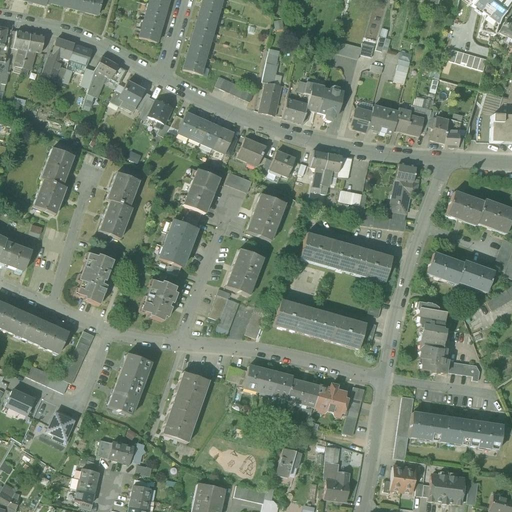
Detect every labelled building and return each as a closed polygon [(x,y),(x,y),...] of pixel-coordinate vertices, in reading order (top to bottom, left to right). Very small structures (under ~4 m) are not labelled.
[(46,0),(45,3),(97,17),(100,0),(46,0)] [(149,0),(138,39),(155,44),(168,0),(149,0)] [(202,0),(182,72),(199,77),(201,68),(221,0),(202,0)] [(471,7),(477,12),(485,0),(476,0),(476,1),(471,7)] [(485,0),(477,12),(483,16),(497,26),(498,21),(511,4),(505,0),(485,0)] [(494,37),(497,26),(483,16),(479,32),(494,37)] [(497,35),(511,43),(511,21),(509,20),(506,26),(503,25),(497,35)] [(379,38),(385,39),(387,31),(381,29),(379,38)] [(12,50),(12,49),(15,33),(10,32),(7,49),(12,50)] [(12,49),(19,51),(26,52),(29,35),(15,33),(12,49)] [(29,35),(26,52),(33,53),(40,54),(43,38),(29,35)] [(375,51),(381,53),(385,39),(379,38),(375,51)] [(385,39),(381,53),(386,54),(389,41),(385,39)] [(56,40),(51,55),(62,59),(68,61),(73,46),(56,40)] [(335,42),(332,54),(357,61),(358,56),(360,49),(335,42)] [(373,47),(367,46),(361,44),(360,49),(358,56),(364,57),(370,59),(373,47)] [(73,46),(68,61),(86,67),(91,52),(73,46)] [(25,54),(26,52),(19,51),(14,67),(21,69),(25,54)] [(451,51),(448,63),(454,64),(457,53),(451,51)] [(28,71),(33,53),(26,52),(25,54),(21,69),(28,71)] [(463,54),(457,53),(454,64),(459,66),(463,54)] [(58,68),(62,59),(51,55),(50,54),(42,75),(54,80),(55,76),(58,68)] [(468,56),(463,54),(459,66),(465,67),(468,56)] [(265,64),(274,66),(277,58),(267,55),(265,64)] [(474,58),(468,56),(465,67),(471,69),(474,58)] [(93,99),(96,100),(102,85),(105,79),(109,81),(116,69),(117,67),(101,58),(93,72),(93,73),(88,90),(86,96),(89,97),(93,99)] [(480,59),(474,58),(471,69),(476,71),(480,59)] [(485,61),(480,59),(476,71),(482,73),(485,61)] [(398,60),(397,66),(395,71),(392,83),(403,86),(406,74),(408,69),(409,63),(398,60)] [(68,61),(65,71),(72,73),(70,76),(81,80),(85,70),(86,67),(68,61)] [(264,85),(271,86),(273,75),(274,66),(265,64),(261,84),(264,85)] [(511,64),(510,64),(502,92),(509,94),(510,89),(511,83),(511,64)] [(369,72),(380,75),(382,69),(371,66),(369,72)] [(55,76),(63,78),(65,71),(58,68),(55,76)] [(208,70),(201,68),(199,77),(206,78),(208,70)] [(109,81),(118,86),(124,74),(116,69),(109,81)] [(79,87),(88,90),(93,73),(85,70),(81,80),(79,87)] [(72,73),(65,71),(63,78),(61,84),(67,86),(70,76),(72,73)] [(281,77),(273,75),(271,86),(278,88),(281,77)] [(214,88),(249,104),(253,94),(218,78),(214,88)] [(105,79),(102,85),(115,91),(118,86),(109,81),(105,79)] [(311,86),(322,89),(324,83),(312,80),(311,86)] [(438,82),(431,81),(428,93),(434,94),(438,82)] [(126,83),(123,89),(117,100),(121,102),(118,108),(130,115),(133,109),(142,93),(143,92),(126,83)] [(297,93),(303,95),(305,84),(299,83),(297,93)] [(303,95),(308,96),(311,86),(305,84),(303,95)] [(258,113),(273,117),(280,88),(278,88),(271,86),(264,85),(258,113)] [(112,97),(117,100),(123,89),(118,86),(115,91),(112,97)] [(322,89),(311,86),(308,96),(306,106),(305,111),(316,114),(322,91),(322,89)] [(339,94),(328,91),(328,93),(322,91),(316,114),(324,116),(322,120),(324,122),(329,124),(331,122),(332,118),(335,119),(339,102),(337,102),(339,94)] [(507,101),(509,94),(502,92),(500,99),(507,101)] [(133,109),(140,113),(148,100),(149,97),(142,93),(133,109)] [(479,114),(495,117),(500,99),(485,95),(479,114)] [(81,111),(85,112),(89,97),(86,96),(81,111)] [(88,113),(93,99),(89,97),(85,112),(88,113)] [(117,100),(112,97),(108,103),(118,108),(121,102),(117,100)] [(413,107),(421,109),(423,100),(415,97),(413,107)] [(14,98),(13,104),(24,106),(25,101),(14,98)] [(511,102),(507,101),(500,99),(495,117),(495,118),(511,118),(511,102)] [(154,103),(148,100),(140,113),(140,114),(147,118),(154,103)] [(301,125),(305,111),(306,106),(285,100),(281,120),(301,125)] [(433,102),(423,100),(421,109),(424,110),(430,111),(433,102)] [(147,118),(162,125),(169,110),(154,103),(147,118)] [(358,105),(356,111),(370,115),(372,108),(372,106),(362,103),(358,105)] [(409,113),(423,117),(424,110),(421,109),(413,107),(411,106),(409,113)] [(366,130),(372,132),(377,110),(372,108),(370,115),(366,130)] [(390,137),(391,132),(395,119),(396,114),(377,110),(372,132),(390,137)] [(397,134),(404,135),(409,113),(397,110),(396,114),(395,119),(400,121),(397,134)] [(430,111),(424,110),(423,117),(422,120),(427,122),(428,118),(430,111)] [(365,134),(366,130),(370,115),(356,111),(355,111),(353,112),(349,128),(350,130),(365,134)] [(409,113),(404,135),(417,139),(419,132),(422,120),(423,117),(409,113)] [(176,135),(188,140),(197,120),(185,115),(182,120),(177,132),(176,135)] [(446,122),(444,132),(456,132),(457,130),(458,131),(458,130),(462,117),(453,115),(451,121),(448,121),(447,120),(446,122)] [(169,129),(177,132),(182,120),(175,117),(169,129)] [(428,118),(427,122),(426,129),(432,130),(435,119),(428,118)] [(489,145),(511,145),(511,118),(495,118),(490,118),(490,125),(489,145)] [(391,132),(397,134),(400,121),(395,119),(391,132)] [(429,142),(443,146),(444,132),(446,122),(435,119),(432,130),(429,142)] [(188,140),(199,145),(208,125),(197,120),(188,140)] [(424,134),(426,129),(427,122),(422,120),(419,132),(424,134)] [(169,129),(162,125),(157,135),(163,139),(166,133),(169,129)] [(199,145),(211,151),(220,130),(208,125),(199,145)] [(169,129),(166,133),(175,137),(176,135),(177,132),(169,129)] [(232,136),(220,130),(211,151),(223,156),(226,150),(231,139),(232,136)] [(457,132),(456,132),(444,132),(443,146),(443,150),(456,150),(457,137),(457,132)] [(226,150),(231,153),(236,141),(231,139),(226,150)] [(255,169),(260,158),(264,149),(254,144),(253,145),(244,141),(236,160),(246,164),(246,163),(256,167),(255,169)] [(31,208),(54,216),(64,190),(60,188),(71,158),(50,150),(39,180),(41,181),(31,208)] [(141,157),(130,152),(126,160),(137,165),(141,157)] [(308,169),(316,170),(323,172),(326,155),(312,152),(308,169)] [(281,176),(285,178),(293,161),(275,153),(271,162),(268,171),(281,176)] [(326,155),(323,172),(330,173),(336,174),(337,175),(340,157),(326,155)] [(336,179),(347,181),(351,160),(340,157),(337,175),(336,174),(335,179),(336,179)] [(255,169),(261,171),(266,160),(260,158),(255,169)] [(271,162),(266,160),(261,171),(267,174),(268,171),(271,162)] [(306,167),(300,165),(297,175),(302,177),(306,167)] [(397,165),(394,182),(411,185),(415,168),(397,165)] [(320,188),(323,172),(316,170),(314,181),(313,181),(311,188),(313,189),(319,190),(320,188)] [(181,207),(203,215),(217,180),(195,171),(181,207)] [(278,184),(281,176),(268,171),(267,174),(265,179),(278,184)] [(323,172),(320,188),(326,189),(327,187),(330,173),(323,172)] [(334,189),(336,179),(335,179),(336,174),(330,173),(327,187),(334,189)] [(97,233),(118,241),(129,210),(127,209),(137,182),(115,174),(105,201),(108,202),(97,233)] [(224,185),(246,194),(251,183),(229,174),(224,185)] [(417,186),(411,185),(394,182),(388,212),(394,213),(405,215),(405,216),(409,195),(415,196),(417,186)] [(313,189),(311,188),(310,188),(307,203),(316,205),(317,204),(313,203),(315,197),(312,196),(313,189)] [(325,197),(326,189),(320,188),(319,190),(318,195),(324,196),(325,197)] [(338,203),(359,207),(361,196),(341,192),(338,203)] [(474,225),(504,236),(511,213),(482,202),(481,204),(452,194),(444,217),(474,227),(474,225)] [(324,196),(318,195),(318,198),(317,204),(316,205),(316,207),(322,208),(324,196)] [(245,233),(268,243),(283,206),(260,196),(245,233)] [(357,216),(364,217),(368,197),(361,196),(359,207),(357,216)] [(188,213),(186,219),(197,223),(199,218),(188,213)] [(394,213),(393,221),(403,222),(405,215),(394,213)] [(402,233),(403,222),(393,221),(364,217),(357,216),(356,226),(402,233)] [(195,228),(197,223),(186,219),(184,224),(195,228)] [(171,265),(180,269),(194,231),(171,223),(157,260),(171,265)] [(29,235),(40,238),(43,228),(31,225),(29,235)] [(312,262),(327,266),(333,243),(305,235),(298,258),(312,262)] [(511,244),(503,241),(497,257),(508,262),(511,252),(511,244)] [(334,268),(355,274),(361,251),(333,243),(327,266),(334,268)] [(28,253),(3,244),(0,252),(0,262),(9,266),(9,265),(15,268),(14,270),(21,273),(28,253)] [(224,289),(246,297),(261,259),(239,251),(224,289)] [(390,259),(361,251),(355,274),(369,278),(383,282),(390,259)] [(511,252),(508,262),(504,273),(502,277),(511,280),(511,252)] [(455,284),(485,295),(492,274),(462,263),(461,265),(432,255),(424,275),(454,286),(455,284)] [(82,301),(98,307),(105,288),(102,286),(100,286),(102,282),(103,283),(111,262),(96,256),(95,259),(89,256),(87,262),(85,261),(79,277),(81,278),(76,291),(79,292),(77,297),(83,300),(82,301)] [(504,273),(508,262),(497,257),(492,269),(504,273)] [(165,273),(176,277),(180,269),(171,265),(170,268),(168,267),(165,273)] [(334,268),(334,271),(354,277),(355,274),(334,268)] [(146,318),(161,324),(163,319),(166,320),(175,295),(173,294),(175,289),(160,283),(159,285),(153,283),(151,289),(148,288),(144,299),(147,300),(145,306),(142,305),(141,307),(144,308),(142,314),(147,316),(146,318)] [(218,290),(216,296),(227,300),(229,295),(218,290)] [(511,300),(505,291),(485,303),(491,313),(511,300)] [(225,306),(227,300),(216,296),(211,307),(223,311),(225,306)] [(367,316),(377,318),(382,298),(372,296),(367,316)] [(227,300),(225,306),(236,310),(238,305),(227,300)] [(364,325),(335,317),(307,309),(279,301),(272,324),(287,328),(301,332),(309,334),(329,340),(343,344),(357,348),(359,342),(361,336),(364,325)] [(428,375),(435,376),(435,374),(443,376),(444,374),(446,363),(446,361),(442,361),(442,358),(443,358),(444,350),(441,350),(444,332),(441,332),(444,314),(436,313),(436,309),(432,306),(429,306),(429,305),(424,304),(424,305),(418,304),(416,313),(416,318),(419,319),(417,327),(417,330),(423,331),(422,335),(419,335),(419,337),(417,347),(421,347),(419,355),(418,360),(422,360),(420,368),(420,372),(428,373),(428,375)] [(0,330),(6,333),(15,312),(0,305),(0,330)] [(225,306),(223,311),(234,316),(236,310),(225,306)] [(221,317),(223,311),(211,307),(207,318),(219,323),(221,317)] [(244,336),(255,340),(265,312),(254,308),(244,336)] [(223,311),(221,317),(232,321),(234,316),(223,311)] [(41,324),(15,312),(6,333),(32,344),(41,324)] [(221,317),(219,323),(230,327),(232,321),(221,317)] [(219,323),(217,328),(228,332),(230,327),(219,323)] [(361,336),(371,339),(375,326),(365,323),(364,325),(361,336)] [(66,335),(41,324),(32,344),(57,356),(66,335)] [(226,338),(228,332),(217,328),(214,333),(226,338)] [(83,332),(73,354),(83,358),(84,358),(93,337),(83,332)] [(309,334),(308,337),(328,343),(329,340),(309,334)] [(359,342),(369,345),(371,339),(361,336),(359,342)] [(76,374),(83,358),(73,354),(66,370),(76,374)] [(126,356),(116,382),(138,390),(148,364),(126,356)] [(471,382),(477,383),(478,379),(479,373),(475,367),(446,363),(444,374),(472,378),(471,382)] [(148,364),(138,390),(140,391),(149,365),(148,364)] [(25,378),(36,383),(41,372),(30,367),(25,378)] [(225,382),(230,383),(234,369),(228,367),(225,382)] [(243,387),(257,390),(262,371),(247,367),(246,372),(245,375),(242,387),(243,387)] [(240,370),(234,369),(230,383),(236,385),(239,373),(240,370)] [(71,385),(76,374),(66,370),(61,381),(68,384),(71,385)] [(276,375),(262,371),(257,390),(271,394),(276,375)] [(52,377),(41,372),(36,383),(47,388),(52,377)] [(181,373),(170,404),(197,414),(208,382),(181,373)] [(245,375),(239,373),(236,385),(235,388),(242,389),(243,387),(242,387),(245,375)] [(291,379),(276,375),(271,394),(286,398),(290,381),(291,379)] [(61,381),(52,377),(47,388),(63,395),(68,384),(61,381)] [(304,384),(290,381),(286,398),(285,402),(298,406),(304,384)] [(128,416),(138,390),(116,382),(106,408),(128,416)] [(317,388),(304,384),(298,406),(312,409),(317,388)] [(328,391),(317,388),(312,409),(321,412),(323,414),(325,413),(332,387),(330,386),(328,391)] [(336,387),(332,387),(325,413),(331,414),(332,417),(335,415),(339,416),(342,403),(345,395),(344,395),(334,392),(336,387)] [(360,402),(361,402),(364,391),(352,388),(351,393),(350,400),(360,402)] [(130,417),(140,391),(138,390),(128,416),(130,417)] [(342,403),(348,404),(350,400),(351,393),(345,391),(344,395),(345,395),(342,403)] [(11,392),(4,407),(25,416),(32,402),(11,392)] [(402,398),(396,437),(407,439),(411,414),(413,400),(402,398)] [(360,402),(350,400),(348,404),(348,406),(359,408),(360,402)] [(348,404),(342,403),(339,416),(345,418),(345,417),(346,412),(348,406),(348,404)] [(186,445),(197,414),(170,404),(160,435),(186,445)] [(348,406),(346,412),(357,414),(359,408),(348,406)] [(346,412),(345,417),(356,420),(357,414),(346,412)] [(407,439),(437,443),(441,418),(411,414),(407,439)] [(66,437),(72,423),(64,419),(54,415),(53,415),(45,433),(52,436),(64,441),(66,437)] [(345,418),(344,423),(354,426),(356,420),(345,417),(345,418)] [(470,423),(441,418),(437,443),(467,447),(470,423)] [(344,423),(342,429),(353,432),(354,426),(344,423)] [(501,427),(470,423),(467,447),(497,452),(500,434),(501,428),(501,427)] [(351,437),(353,432),(342,429),(341,435),(351,437)] [(69,439),(66,437),(64,441),(52,436),(50,440),(66,447),(69,439)] [(404,461),(407,439),(396,437),(393,460),(404,461)] [(96,458),(107,460),(111,444),(100,442),(96,458)] [(121,447),(111,444),(107,460),(117,463),(121,447)] [(131,447),(131,449),(132,449),(129,461),(137,463),(139,456),(142,453),(140,451),(136,446),(135,445),(131,447)] [(131,449),(121,447),(117,463),(128,465),(129,461),(132,449),(131,449)] [(324,463),(332,464),(333,457),(337,457),(337,449),(326,448),(324,463)] [(275,475),(287,478),(290,468),(295,470),(300,455),(290,452),(289,457),(281,455),(275,475)] [(12,467),(3,462),(0,467),(0,470),(8,475),(12,467)] [(85,471),(97,474),(99,466),(87,462),(85,471)] [(324,463),(322,478),(331,479),(332,464),(324,463)] [(338,465),(332,464),(331,479),(322,478),(322,481),(325,482),(336,483),(337,473),(338,465)] [(134,475),(149,478),(151,469),(136,466),(134,475)] [(290,468),(287,478),(292,480),(295,470),(290,468)] [(388,491),(400,493),(403,470),(391,468),(390,482),(388,491)] [(81,470),(78,481),(94,485),(97,474),(85,471),(81,470)] [(414,471),(403,470),(400,493),(411,494),(414,471)] [(349,475),(337,473),(336,483),(347,485),(349,475)] [(440,505),(446,506),(446,504),(459,506),(460,503),(461,491),(462,481),(456,480),(456,478),(437,476),(437,478),(430,477),(429,487),(427,499),(427,502),(440,503),(440,505)] [(69,490),(76,491),(78,481),(71,479),(69,490)] [(78,481),(76,491),(92,495),(94,485),(78,481)] [(132,487),(146,490),(147,484),(133,481),(132,487)] [(345,503),(347,485),(336,483),(325,482),(323,500),(345,503)] [(421,498),(422,486),(423,485),(416,484),(414,497),(421,498)] [(468,485),(467,491),(466,503),(465,505),(474,506),(476,484),(468,485)] [(2,489),(13,496),(16,491),(5,485),(2,489)] [(218,511),(223,491),(196,485),(190,511),(218,511)] [(132,487),(130,498),(146,501),(148,490),(146,490),(132,487)] [(233,498),(239,500),(242,488),(236,487),(233,498)] [(264,500),(270,502),(270,501),(273,488),(267,487),(264,500)] [(239,500),(245,501),(248,489),(242,488),(239,500)] [(0,511),(2,511),(3,511),(13,496),(2,489),(1,492),(0,493),(0,511)] [(245,501),(251,502),(253,491),(248,489),(245,501)] [(146,501),(152,502),(154,492),(148,490),(146,501)] [(89,506),(92,495),(76,491),(73,502),(79,503),(89,506)] [(251,502),(257,504),(259,492),(253,491),(251,502)] [(257,504),(262,505),(263,500),(265,493),(259,492),(257,504)] [(16,501),(18,497),(13,496),(3,511),(14,511),(18,502),(16,501)] [(510,511),(511,506),(511,503),(505,501),(505,500),(502,499),(492,496),(488,511),(489,511),(510,511)] [(144,511),(146,501),(130,498),(128,508),(144,511)] [(264,500),(263,500),(262,505),(260,511),(276,511),(278,507),(273,502),(270,501),(270,502),(264,500)] [(150,511),(152,502),(146,501),(144,511),(146,511),(150,511)] [(77,511),(81,511),(87,511),(89,506),(79,503),(77,511)]
